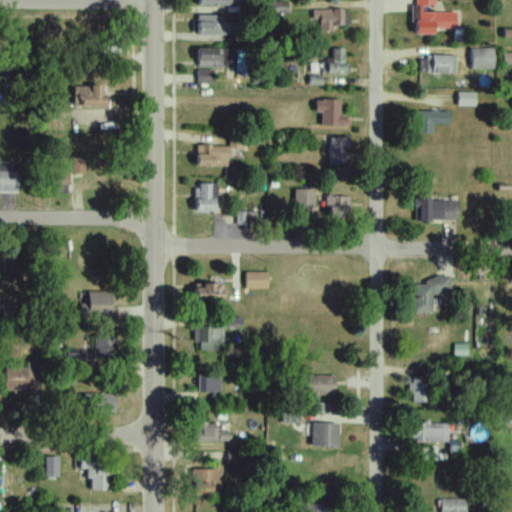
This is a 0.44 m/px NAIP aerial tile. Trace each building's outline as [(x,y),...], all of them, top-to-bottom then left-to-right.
[(458,12),(436,12),(436,0),(417,0),(418,31),(458,31),(458,12)] [(314,10),(314,29),(342,29),(342,10),(314,10)] [(224,16),(197,16),(197,34),(233,34),(233,22),(224,22),(224,16)] [(235,48),(199,48),(199,68),(235,68),(235,48)] [(345,48),(332,48),(332,61),(309,61),(309,74),(345,74),(345,48)] [(472,72),(494,72),(494,48),(472,48),(472,72)] [(457,55),(427,55),(427,74),(457,74),(457,55)] [(198,71),(198,88),(215,88),(215,71),(198,71)] [(106,95),(97,95),(97,86),(73,86),(73,107),(106,107),(106,95)] [(459,106),(477,106),(477,93),(459,93),(459,106)] [(348,115),(340,115),(340,100),(317,100),(317,112),(321,112),(321,126),(348,126),(348,115)] [(434,124),(451,124),(451,112),(417,111),(417,134),(434,134),(434,124)] [(230,147),(245,147),(245,137),(230,137),(230,147)] [(329,137),(329,165),(343,165),(343,137),(329,137)] [(197,147),(197,166),(225,166),(225,147),(197,147)] [(0,192),(18,192),(18,164),(0,163),(0,192)] [(67,164),(48,164),(48,194),(67,194),(67,164)] [(296,208),(315,208),(315,190),(296,190),(296,208)] [(327,196),(327,219),(348,219),(348,196),(327,196)] [(459,197),(417,197),(417,221),(459,221),(459,197)] [(266,289),(266,274),(246,274),(246,289),(266,289)] [(222,303),(222,278),(195,278),(195,303),(222,303)] [(413,279),(413,313),(433,313),(433,295),(450,295),(449,279),(413,279)] [(80,319),(115,318),(114,292),(87,293),(87,307),(80,307),(80,319)] [(223,327),(196,327),(196,352),(223,352),(223,327)] [(117,336),(95,336),(95,357),(117,357),(117,336)] [(5,368),(5,391),(38,391),(38,368),(5,368)] [(198,394),(221,394),(221,374),(198,374),(198,394)] [(411,403),(431,403),(431,376),(411,376),(411,403)] [(335,377),(301,377),(301,397),(336,397),(335,377)] [(76,412),(115,412),(115,395),(76,395),(76,412)] [(230,442),(230,432),(218,432),(218,423),(194,423),(194,442),(230,442)] [(340,424),(312,424),(312,448),(340,448),(340,424)] [(448,442),(448,424),(411,424),(411,442),(448,442)] [(46,477),(59,477),(59,457),(46,457),(46,477)] [(117,476),(117,461),(82,461),(82,468),(90,468),(90,491),(106,491),(106,476),(117,476)] [(222,467),(192,467),(192,495),(213,495),(212,484),(222,484),(222,467)] [(465,511),(466,500),(442,500),(442,511),(465,511)]
